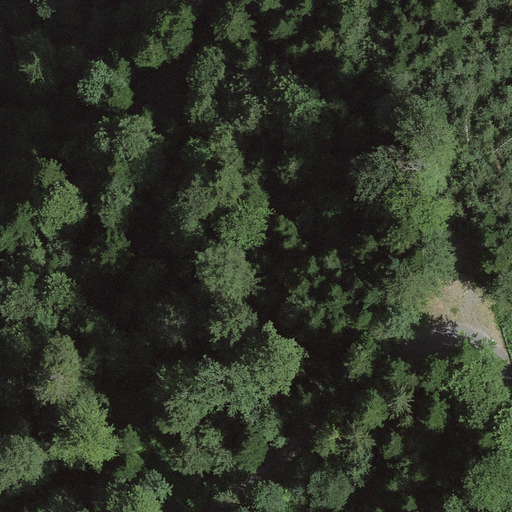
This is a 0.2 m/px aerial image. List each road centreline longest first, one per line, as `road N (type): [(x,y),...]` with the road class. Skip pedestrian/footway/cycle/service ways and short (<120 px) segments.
road 1 (track): [(454,335),(444,311),(410,308),(137,458),(0,509)]
road 2 (track): [(0,283),(131,201),(255,88),(334,0)]
road 3 (unclassified): [(511,381),(471,340),(417,342),(372,372),(215,511)]
